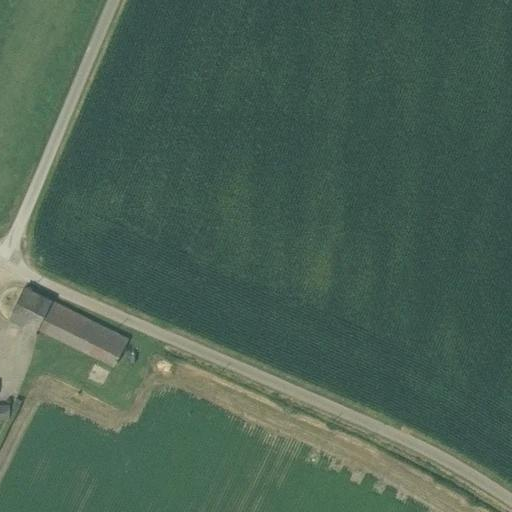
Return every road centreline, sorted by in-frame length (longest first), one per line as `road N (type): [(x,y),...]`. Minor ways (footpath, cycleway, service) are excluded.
road 1 (unclassified): [(4,264),(376,425),(511,500)]
road 2 (residential): [(112,0),(4,264)]
